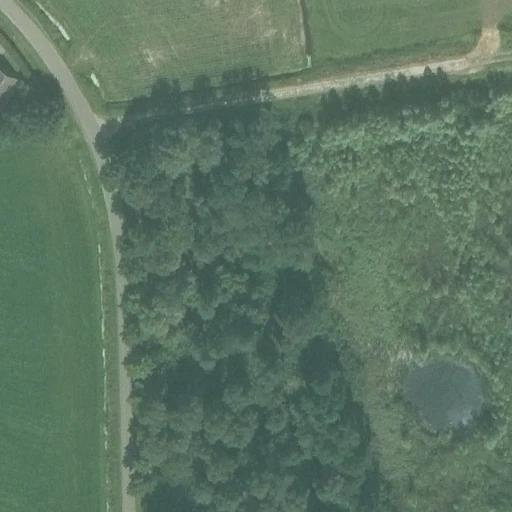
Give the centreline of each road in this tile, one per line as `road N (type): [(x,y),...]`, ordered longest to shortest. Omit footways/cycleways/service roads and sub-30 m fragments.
road 1 (unclassified): [(129,511),(128,350),(115,205),(91,126),(2,0)]
road 2 (track): [(91,126),(511,55)]
